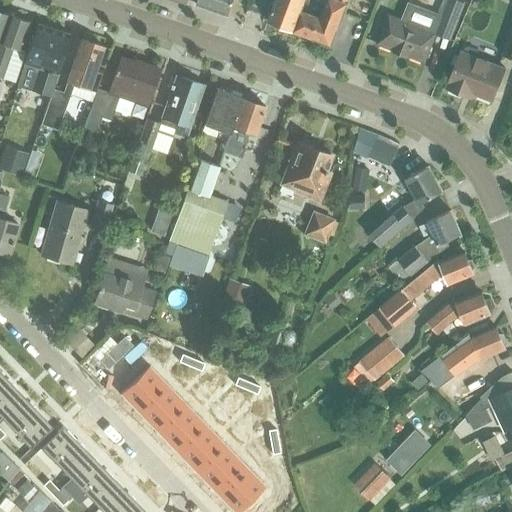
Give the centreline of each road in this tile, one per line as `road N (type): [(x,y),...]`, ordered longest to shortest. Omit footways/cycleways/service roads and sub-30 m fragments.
road 1 (residential): [(511,244),(479,175),(448,139),(395,112),(69,0)]
road 2 (residential): [(0,303),(200,511)]
